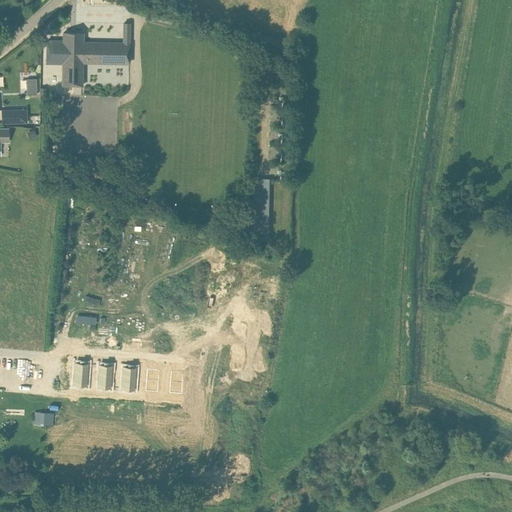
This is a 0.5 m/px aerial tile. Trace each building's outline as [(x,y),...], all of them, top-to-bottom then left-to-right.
[(129,63),(129,33),(130,23),(124,23),(123,43),(83,42),(83,33),(63,33),(63,41),(47,40),(46,62),(63,63),(62,85),(81,86),(82,62),(129,63)] [(292,56),(295,46),(261,34),(258,44),(292,56)] [(36,79),(26,79),(27,95),(36,94),(36,79)] [(27,109),(1,109),(2,124),(27,123),(27,109)] [(0,150),(0,142),(8,142),(8,129),(0,128),(0,150)] [(270,180),(253,179),(251,234),(268,235),(270,180)] [(87,372),(88,364),(75,363),(74,381),(73,385),(86,386),(87,372)] [(112,366),(99,365),(98,387),(110,388),(112,366)] [(135,368),(123,367),(122,388),(134,389),(135,368)] [(160,369),(147,368),(145,390),(158,392),(160,369)] [(183,371),(171,370),(170,379),(169,392),(182,393),(182,384),(183,371)] [(6,409),(6,420),(16,421),(16,410),(6,409)] [(57,423),(57,412),(35,412),(34,423),(57,423)]
